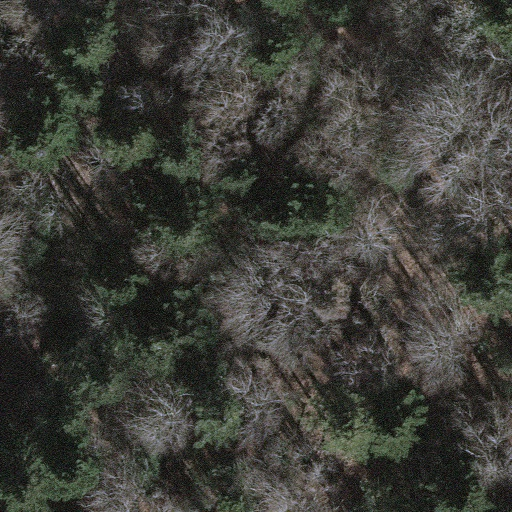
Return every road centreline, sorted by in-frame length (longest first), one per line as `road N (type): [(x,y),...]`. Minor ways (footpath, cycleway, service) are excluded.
road 1 (track): [(0,426),(51,385),(130,347),(511,233)]
road 2 (track): [(0,395),(89,116),(109,0)]
